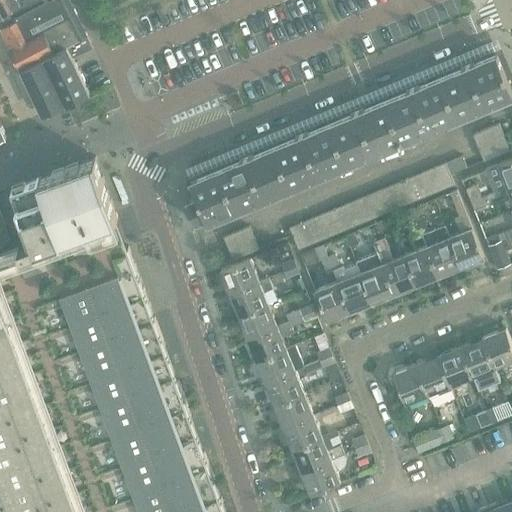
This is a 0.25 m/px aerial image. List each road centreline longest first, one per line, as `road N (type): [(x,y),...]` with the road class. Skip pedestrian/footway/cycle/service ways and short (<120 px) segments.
road 1 (residential): [(151,155),(511,7)]
road 2 (residential): [(167,248),(511,107)]
road 3 (residential): [(397,481),(352,362),(359,347),(511,287)]
road 4 (residential): [(249,511),(167,248)]
road 5 (residential): [(397,481),(403,498),(511,458)]
